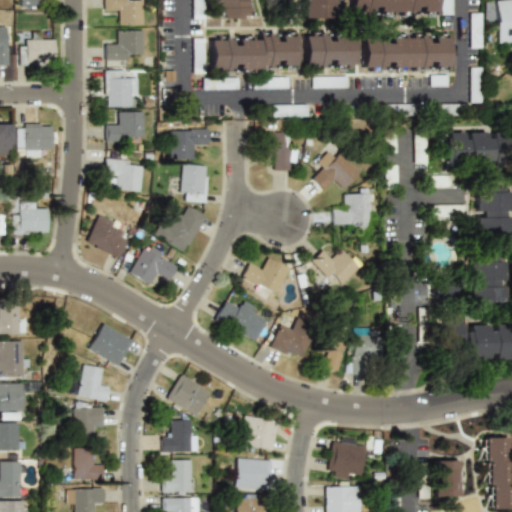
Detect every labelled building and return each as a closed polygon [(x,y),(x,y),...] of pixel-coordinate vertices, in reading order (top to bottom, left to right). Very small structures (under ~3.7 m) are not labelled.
[(130,0),(100,0),(100,14),(112,14),(112,24),(140,24),(140,3),(130,3),(130,0)] [(208,0),(209,20),(245,19),(244,0),(208,0)] [(298,0),(298,18),(335,18),(335,0),(298,0)] [(347,0),(347,15),(434,15),(434,0),(347,0)] [(450,0),(438,0),(438,15),(450,15),(450,0)] [(511,0),(492,0),(495,45),(511,43),(511,0)] [(478,12),(467,13),(468,47),(479,46),(478,12)] [(9,25),(0,25),(0,64),(9,64),(9,25)] [(140,51),(140,29),(112,29),(112,40),(102,40),(102,62),(129,62),(129,51),(140,51)] [(292,32),(207,33),(207,71),(293,70),(292,32)] [(351,68),(351,32),(300,32),(300,68),(351,68)] [(360,33),(360,69),(446,70),(446,33),(360,33)] [(51,38),(17,39),(18,61),(52,61),(51,38)] [(123,69),(102,69),(102,106),(125,106),(125,97),(134,97),(134,79),(123,79),(123,69)] [(445,75),(428,75),(427,86),(445,86),(445,75)] [(344,76),(308,76),(308,87),(344,87),(344,76)] [(234,88),(234,77),(198,78),(199,89),(234,88)] [(249,89),(284,88),(284,77),(249,77),(249,89)] [(268,116),(303,116),(304,105),(269,104),(268,116)] [(140,111),(113,111),(113,121),(103,121),(103,140),(140,140),(140,111)] [(50,122),(13,122),(13,145),(22,145),(22,156),(40,156),(40,145),(50,145),(50,122)] [(166,128),(166,159),(193,159),(193,149),(205,149),(205,128),(166,128)] [(506,165),(506,131),(441,131),(441,165),(506,165)] [(268,160),(268,170),(286,170),(286,132),(262,132),(262,160),(268,160)] [(410,163),(423,164),(424,134),(411,134),(410,163)] [(393,135),(381,135),(381,152),(392,152),(393,135)] [(311,165),(317,171),(309,179),(322,192),(330,183),(338,191),(357,171),(337,152),(331,158),(324,152),(311,165)] [(100,177),(110,179),(109,188),(136,192),(140,161),(102,157),(100,177)] [(176,201),(203,201),(204,165),(177,164),(176,201)] [(382,166),(381,182),(392,183),(393,166),(382,166)] [(431,188),(445,188),(445,177),(432,177),(431,188)] [(471,233),(507,234),(507,187),(472,187),(471,233)] [(369,228),(367,190),(338,191),(339,208),(328,208),(329,223),(347,222),(347,229),(369,228)] [(44,209),(34,209),(34,199),(12,199),(12,235),(44,235),(44,209)] [(461,205),(426,204),(426,217),(461,217),(461,205)] [(185,253),(202,213),(183,206),(180,214),(173,211),(167,224),(157,219),(149,238),(185,253)] [(119,222),(95,212),(82,243),(115,257),(124,237),(114,233),(119,222)] [(147,274),(165,283),(176,260),(140,243),(125,273),(143,282),(147,274)] [(355,267),(337,246),(328,254),(322,247),(308,259),(331,287),(355,267)] [(237,277),(270,295),(285,268),(261,255),(256,264),(246,259),(237,277)] [(500,260),(465,260),(465,303),(500,303),(500,260)] [(261,318),(224,296),(212,315),(250,337),(261,318)] [(0,333),(18,333),(18,301),(0,301),(0,333)] [(413,308),(415,343),(425,342),(423,308),(413,308)] [(458,324),(458,316),(437,316),(437,360),(507,360),(507,324),(458,324)] [(265,347),(295,360),(309,328),(291,320),(287,328),(275,323),(265,347)] [(84,349),(114,365),(129,339),(99,323),(84,349)] [(313,364),(334,370),(343,334),(322,329),(313,364)] [(378,366),(378,334),(349,334),(349,366),(378,366)] [(0,376),(21,376),(21,340),(0,340),(0,376)] [(99,368),(80,364),(73,395),(101,401),(104,389),(95,387),(99,368)] [(207,391),(177,373),(162,398),(192,416),(207,391)] [(0,415),(20,415),(20,382),(0,382),(0,415)] [(70,430),(97,430),(97,406),(70,406),(70,430)] [(268,450),(274,420),(240,414),(235,444),(268,450)] [(187,419),(167,419),(167,431),(158,431),(158,451),(187,451),(187,419)] [(0,450),(18,450),(18,422),(0,422),(0,450)] [(509,436),(482,436),(484,510),(510,510),(509,436)] [(347,478),(348,470),(358,471),(362,444),(327,440),(323,476),(347,478)] [(69,448),(69,478),(94,478),(94,448),(69,448)] [(266,489),(266,457),(232,456),(231,489),(266,489)] [(188,459),(168,459),(168,480),(158,480),(158,491),(188,491),(188,459)] [(454,460),(431,460),(431,498),(454,498),(454,460)] [(0,496),(17,496),(17,461),(0,461),(0,496)] [(356,511),(356,485),(322,485),(322,511),(356,511)] [(63,509),(72,509),(72,511),(90,511),(90,508),(99,508),(99,488),(63,488),(63,509)] [(196,511),(196,496),(159,497),(159,507),(169,507),(169,511),(196,511)] [(260,511),(260,497),(232,497),(232,511),(260,511)] [(0,511),(23,511),(23,500),(0,500),(0,511)]
